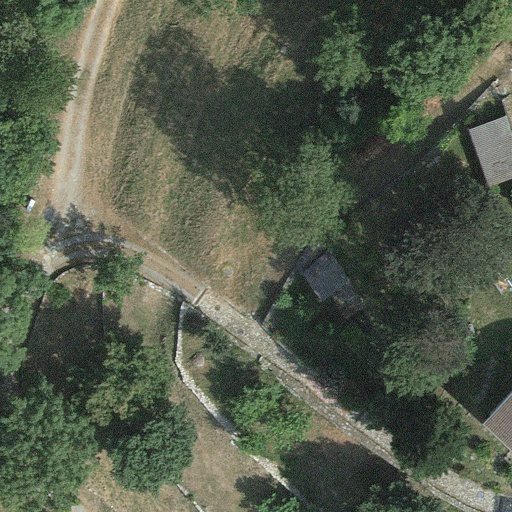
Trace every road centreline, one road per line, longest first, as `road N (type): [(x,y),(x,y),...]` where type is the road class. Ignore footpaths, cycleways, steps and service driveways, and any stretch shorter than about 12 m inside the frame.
road 1 (track): [(511,509),(483,504),(180,280),(93,244),(30,259)]
road 2 (track): [(30,259),(0,396),(24,473),(65,511)]
road 3 (track): [(111,0),(30,259)]
